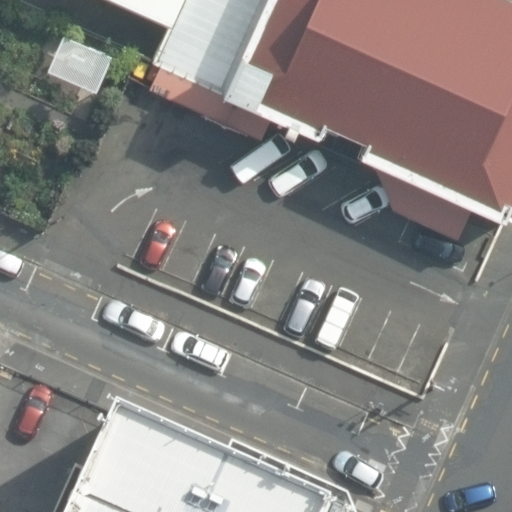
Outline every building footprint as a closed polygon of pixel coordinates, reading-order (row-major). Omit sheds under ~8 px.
[(161,66),(221,93),(262,0),(117,0),(169,23),(151,62),(161,66)] [(511,0),(262,0),(221,93),(272,116),(321,137),(327,123),(367,140),(360,154),(377,162),(471,204),(504,219),(507,212),(511,214),(511,211),(511,0)] [(262,139),(272,116),(221,93),(161,66),(150,89),(262,139)] [(0,79),(0,219),(32,233),(83,115),(0,79)] [(471,204),(377,162),(392,208),(456,236),(461,225),(471,204)] [(334,511),(124,418),(80,511),(334,511)]
